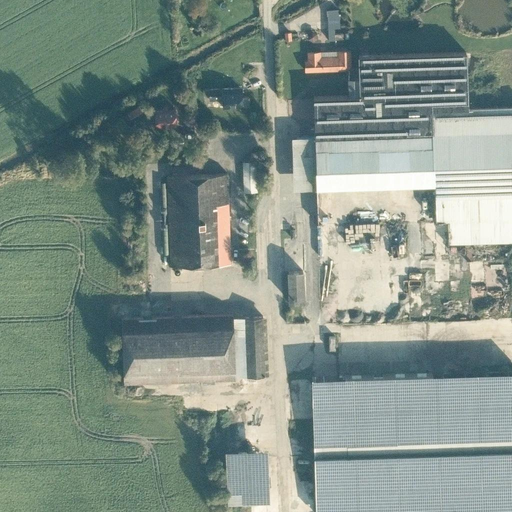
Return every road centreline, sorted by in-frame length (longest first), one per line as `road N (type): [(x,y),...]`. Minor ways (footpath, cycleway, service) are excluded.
road 1 (unclassified): [(268,0),(276,295)]
road 2 (unclassified): [(282,511),(276,295)]
